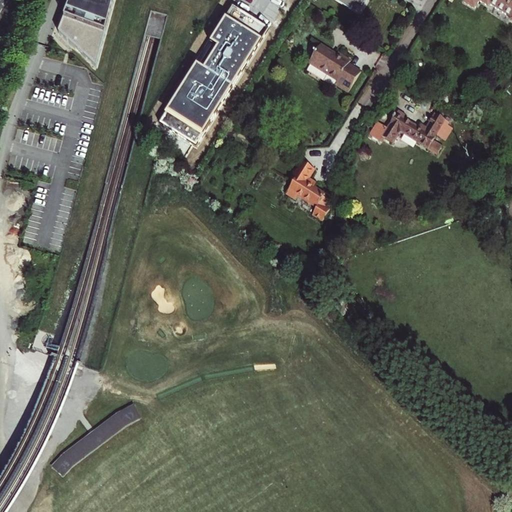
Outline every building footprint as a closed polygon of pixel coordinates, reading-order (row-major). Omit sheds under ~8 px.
[(71,0),(59,34),(97,69),(115,0),(71,0)] [(333,0),(350,11),(355,3),(361,7),(365,0),(333,0)] [(511,0),(478,0),(478,1),(488,7),(489,5),(511,19),(510,21),(511,21),(511,0)] [(196,66),(161,125),(171,131),(163,143),(185,157),(192,144),(197,146),(267,30),(232,9),(212,43),(218,47),(204,71),(196,66)] [(337,57),(321,47),(318,53),(316,52),(314,55),(315,56),(310,65),(338,82),(336,86),(349,94),(362,74),(348,66),(350,63),(338,55),(337,57)] [(380,125),(372,137),(380,143),(383,138),(393,145),(399,136),(404,135),(437,156),(442,148),(434,142),(438,136),(441,138),(450,124),(436,115),(427,129),(422,126),(420,129),(405,120),(406,118),(399,113),(396,117),(389,130),(380,125)] [(368,123),(364,120),(360,127),(364,129),(368,123)] [(327,219),(333,208),(328,205),(330,200),(329,199),(330,197),(314,187),(317,184),(310,179),(316,170),(302,162),(290,181),(294,184),(287,194),(296,200),(298,197),(317,209),(316,212),(327,219)] [(342,299),(334,305),(343,317),(351,311),(342,299)] [(58,473),(142,419),(134,406),(49,459),(58,473)]
